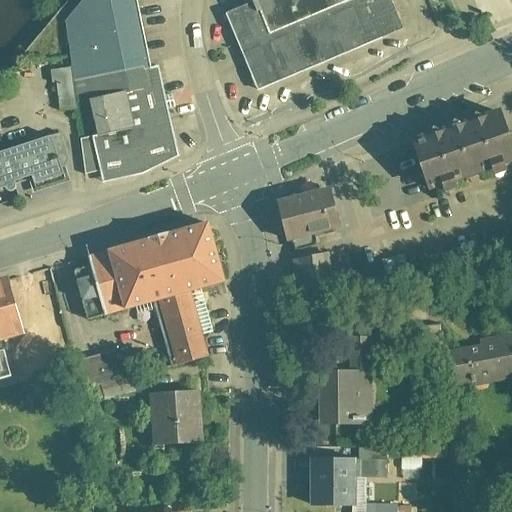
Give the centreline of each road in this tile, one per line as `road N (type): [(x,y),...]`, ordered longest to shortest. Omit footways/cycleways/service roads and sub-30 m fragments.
road 1 (tertiary): [(249,511),(251,280),(232,176)]
road 2 (residential): [(232,176),(511,49)]
road 3 (tertiary): [(0,250),(232,176)]
road 4 (residential): [(232,176),(179,11),(183,0)]
